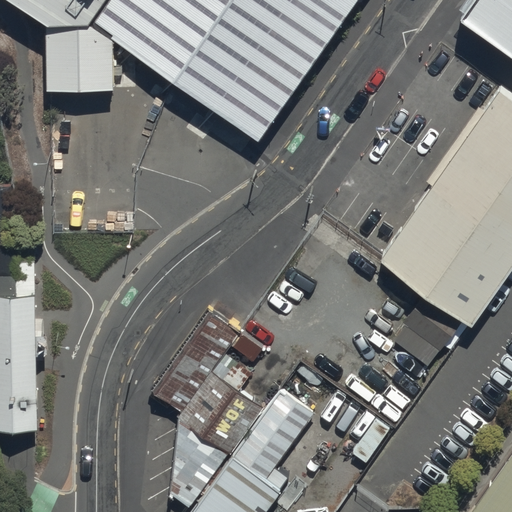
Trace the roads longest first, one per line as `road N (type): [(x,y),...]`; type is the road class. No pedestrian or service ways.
road 1 (residential): [(415,0),(285,181),(171,269),(133,313)]
road 2 (unknown): [(203,202),(100,206),(88,196),(91,157),(125,103)]
road 3 (residential): [(133,313),(97,400),(95,511)]
